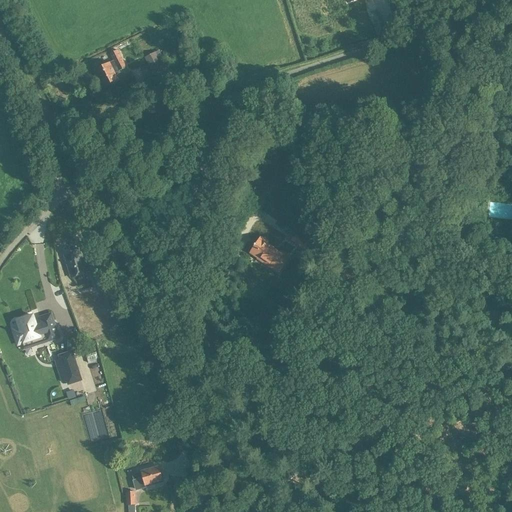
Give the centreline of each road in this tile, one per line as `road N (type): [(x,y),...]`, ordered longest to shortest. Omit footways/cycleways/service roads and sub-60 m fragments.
road 1 (unclassified): [(51,122),(178,107),(396,40),(478,29)]
road 2 (unclassified): [(303,470),(51,122)]
road 3 (track): [(231,369),(299,365),(465,511)]
